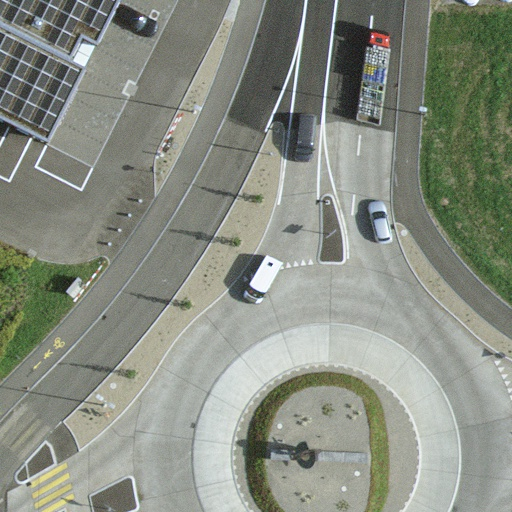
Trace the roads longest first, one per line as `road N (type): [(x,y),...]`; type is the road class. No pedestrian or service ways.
road 1 (tertiary): [(332,0),(221,181),(114,331),(0,456)]
road 2 (primary): [(333,290),(255,307),(190,364),(170,402),(163,488)]
road 3 (primary): [(335,0),(327,118),(333,290)]
road 4 (primary): [(484,387),(465,355),(406,307),(333,290)]
